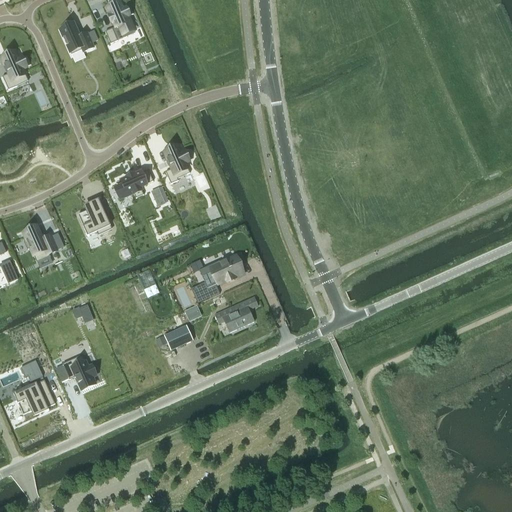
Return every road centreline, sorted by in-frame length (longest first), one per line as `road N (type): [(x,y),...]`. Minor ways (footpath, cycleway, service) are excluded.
road 1 (tertiary): [(0,476),(344,321)]
road 2 (unclassified): [(344,321),(297,206),(272,84)]
road 3 (unknown): [(254,511),(391,451),(368,377)]
road 4 (residential): [(272,84),(167,114),(95,164)]
road 5 (tertiary): [(344,321),(511,247)]
road 6 (residential): [(95,164),(25,19)]
road 7 (unknown): [(368,377),(511,308)]
road 8 (unknown): [(384,479),(347,396),(368,377)]
